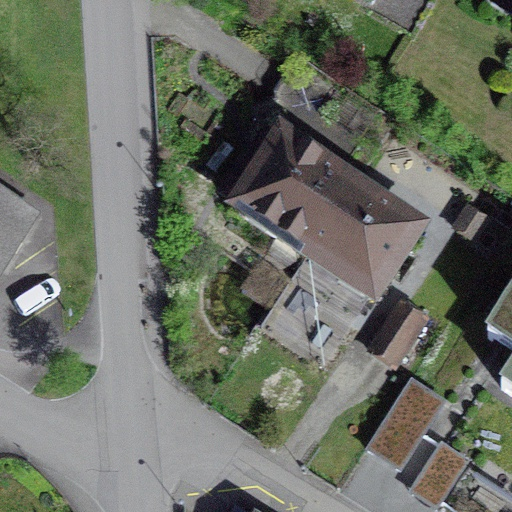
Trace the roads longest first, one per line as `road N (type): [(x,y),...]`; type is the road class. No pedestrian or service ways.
road 1 (residential): [(114,0),(138,418)]
road 2 (residential): [(138,418),(226,444),(335,511)]
road 3 (residential): [(0,400),(141,485)]
